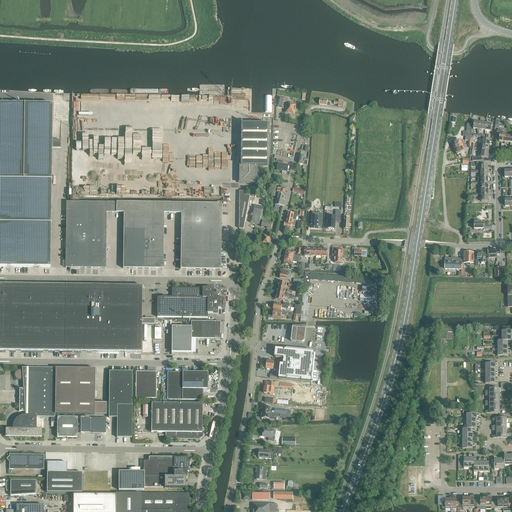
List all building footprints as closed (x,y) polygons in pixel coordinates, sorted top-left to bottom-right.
[(277,108),(286,109),(285,113),(294,115),(295,114),(296,109),(296,105),(288,103),(289,99),(279,97),(277,108)] [(0,183),(23,184),(24,104),(0,103),(0,183)] [(23,184),(51,184),(52,148),(60,148),(61,141),(52,141),(52,104),(24,104),(23,184)] [(268,167),(268,124),(242,124),(242,121),(242,166),(240,166),(240,183),(257,183),(257,167),(268,167)] [(88,146),(88,127),(77,127),(77,130),(75,130),(75,150),(86,150),(86,146),(88,146)] [(141,128),(125,128),(125,143),(132,143),(132,146),(134,146),(133,150),(141,150),(141,140),(143,140),(143,130),(141,130),(141,128)] [(505,133),(505,130),(495,129),(495,133),(496,141),(496,139),(499,140),(499,141),(505,142),(505,136),(506,134),(505,133)] [(453,143),(455,149),(464,145),(463,142),(462,143),(461,140),(453,143)] [(464,145),(455,149),(457,155),(460,153),(461,156),(462,156),(465,155),(465,154),(464,152),(468,150),(466,145),(464,145)] [(488,152),(482,151),(479,151),(478,157),(473,158),(473,161),(483,161),(483,158),(488,158),(489,154),(488,154),(488,152)] [(298,164),(307,165),(308,159),(305,159),(305,156),(300,155),(298,164)] [(287,173),(289,165),(282,164),(283,161),(277,160),(275,165),(278,166),(277,171),(283,172),(282,174),(286,174),(286,173),(287,173)] [(481,166),(481,171),(488,171),(488,165),(485,165),(485,162),(477,163),(477,166),(481,166)] [(0,183),(0,225),(51,226),(51,184),(23,184),(0,183)] [(274,196),(277,197),(275,205),(275,207),(279,208),(279,206),(283,206),(284,201),(285,196),(286,189),(277,187),(276,194),(275,193),(274,196)] [(239,229),(244,230),(250,196),(246,196),(246,192),(239,192),(239,229)] [(115,213),(115,202),(66,202),(65,268),(105,268),(106,213),(115,213)] [(164,213),(172,213),(172,203),(115,202),(115,213),(123,213),(123,269),(163,269),(164,213)] [(220,270),(221,204),(172,203),(172,213),(181,214),(180,269),(220,270)] [(250,223),(262,225),(261,227),(267,228),(266,229),(268,229),(271,229),(273,223),(265,222),(266,221),(261,220),(264,210),(253,208),(250,223)] [(341,211),(336,211),(335,216),(330,215),(330,217),(328,217),(328,229),(335,229),(335,222),(340,222),(341,211)] [(288,213),(286,219),(296,221),(298,213),(294,212),(294,214),(288,213)] [(311,216),(311,228),(318,228),(318,225),(321,225),(321,227),(322,227),(323,213),(319,213),(318,216),(311,216)] [(296,221),(286,219),(284,227),(291,229),(292,226),(295,227),(296,221)] [(474,220),(474,224),(474,229),(484,229),(484,230),(491,230),(491,226),(487,226),(487,224),(479,224),(479,220),(474,220)] [(51,226),(0,225),(0,266),(50,268),(51,226)] [(332,257),(335,257),(342,257),(342,251),(342,249),(333,249),(332,257)] [(488,250),(488,258),(497,257),(497,254),(500,254),(500,249),(488,250)] [(286,254),(285,257),(299,260),(300,257),(294,255),(294,253),(287,251),(286,252),(285,254),(286,254)] [(464,263),(467,263),(466,265),(470,265),(470,264),(473,264),(474,253),(464,253),(464,263)] [(477,264),(479,264),(479,260),(481,260),(481,263),(485,263),(485,260),(486,254),(477,253),(477,259),(477,264)] [(452,259),(445,259),(445,269),(461,270),(461,268),(463,268),(464,263),(462,263),(462,259),(455,259),(455,257),(452,257),(452,259)] [(281,273),(280,279),(287,280),(288,278),(291,278),(292,275),(288,275),(289,271),(282,270),(281,273)] [(301,321),(306,322),(311,275),(305,274),(301,321)] [(311,280),(383,285),(383,280),(311,274),(311,280)] [(75,350),(75,352),(141,352),(142,286),(0,284),(0,350),(65,351),(65,349),(75,350)] [(157,298),(157,317),(157,318),(207,318),(207,313),(217,314),(217,309),(222,309),(222,298),(217,298),(217,297),(217,296),(217,295),(216,295),(216,294),(215,294),(214,293),(213,293),(213,288),(202,288),(172,288),(172,297),(158,297),(157,297),(157,298)] [(290,304),(289,304),(283,303),(283,305),(275,304),(273,309),(281,311),(281,308),(288,309),(288,307),(289,307),(290,304)] [(191,327),(172,327),(171,352),(191,353),(191,339),(220,339),(220,322),(191,322),(191,327)] [(302,325),(293,325),(291,342),(302,343),(304,341),(306,329),(306,325),(302,325)] [(276,353),(277,353),(276,358),(275,358),(284,359),(283,364),(280,364),(279,379),(311,382),(314,353),(284,349),(284,351),(283,351),(283,350),(278,350),(278,351),(277,351),(276,352),(276,353)] [(266,369),(273,370),(273,366),(277,367),(277,362),(274,362),(267,361),(266,369)] [(55,414),(55,368),(22,368),(22,372),(20,371),(19,371),(17,371),(16,372),(15,374),(14,376),(15,377),(15,379),(17,380),(19,380),(20,380),(23,379),(23,389),(19,389),(19,397),(21,397),(21,399),(19,399),(19,401),(21,401),(21,403),(19,403),(19,411),(25,412),(25,416),(22,416),(20,416),(18,417),(16,419),(15,421),(14,423),(13,425),(13,427),(13,429),(5,429),(5,437),(13,437),(42,437),(42,429),(36,429),(36,428),(37,417),(51,418),(51,422),(57,423),(57,438),(77,438),(77,417),(57,417),(57,419),(54,419),(54,418),(55,418),(55,414)] [(95,369),(55,368),(55,414),(106,415),(106,403),(94,403),(95,369)] [(108,418),(117,418),(117,438),(132,438),(132,372),(109,371),(108,418)] [(135,398),(156,398),(156,372),(136,372),(135,398)] [(167,400),(202,400),(202,389),(207,390),(207,383),(207,380),(208,373),(167,372),(167,400)] [(264,393),(270,394),(269,395),(273,395),(275,382),(269,382),(268,387),(264,386),(264,393)] [(202,428),(202,404),(151,403),(151,432),(165,432),(165,440),(190,440),(190,441),(190,440),(193,440),(193,441),(193,440),(199,440),(203,436),(204,429),(202,428)] [(261,419),(269,419),(273,420),(273,419),(274,419),(274,417),(279,417),(279,414),(274,413),(274,411),(270,411),(270,407),(262,406),(261,419)] [(89,432),(89,433),(93,433),(94,432),(94,430),(96,430),(96,431),(98,433),(105,434),(106,418),(81,418),(80,433),(87,433),(88,432),(89,432)] [(272,436),(274,430),(264,428),(262,436),(269,438),(268,441),(274,442),(275,437),(272,436)] [(266,451),(259,450),(259,458),(269,459),(273,459),(273,454),(272,454),(272,448),(266,448),(266,451)] [(9,460),(9,470),(44,470),(44,455),(9,455),(9,456),(8,457),(8,460),(9,460)] [(149,458),(148,459),(148,461),(144,461),(143,461),(143,469),(143,472),(118,472),(118,490),(144,490),(144,488),(185,488),(184,488),(184,478),(187,478),(187,472),(187,469),(189,469),(189,462),(188,462),(188,458),(173,458),(152,458),(151,458),(151,457),(150,457),(149,458)] [(47,492),(77,493),(82,493),(82,473),(54,473),(54,460),(47,460),(47,492)] [(257,473),(257,475),(256,479),(265,480),(266,468),(256,467),(256,473),(257,473)] [(6,487),(6,488),(6,489),(6,490),(6,491),(10,491),(10,496),(35,494),(36,481),(10,481),(6,481),(6,482),(6,483),(6,485),(6,486),(6,487)] [(188,511),(189,511),(188,511),(188,504),(189,504),(189,494),(115,494),(115,495),(73,495),(73,511),(188,511)] [(463,507),(468,507),(468,498),(463,498),(463,502),(460,502),(460,509),(463,509),(463,507)] [(468,507),(477,507),(477,500),(474,500),(474,498),(468,498),(468,507)] [(477,500),(477,507),(477,510),(480,510),(486,510),(486,498),(480,498),(480,500),(477,500)] [(491,498),(486,498),(486,510),(486,509),(491,509),(494,509),(494,502),(491,502),(491,498)] [(450,509),(451,509),(451,499),(445,499),(445,502),(442,502),(442,509),(445,509),(445,511),(450,511),(450,509)] [(451,509),(460,509),(460,502),(456,502),(456,499),(451,499),(451,509)] [(498,502),(494,502),(494,509),(503,509),(503,499),(498,499),(498,502)] [(509,499),(503,499),(503,509),(511,509),(511,502),(509,502),(509,499)] [(276,511),(276,504),(261,504),(261,503),(253,503),(253,508),(252,508),(252,511),(276,511)]
